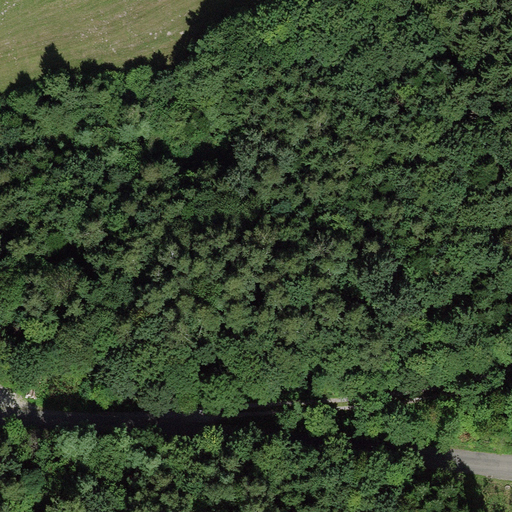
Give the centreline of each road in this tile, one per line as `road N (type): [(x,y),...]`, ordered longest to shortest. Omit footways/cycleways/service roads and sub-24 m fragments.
road 1 (unclassified): [(0,419),(511,473)]
road 2 (track): [(92,424),(434,393),(511,376)]
